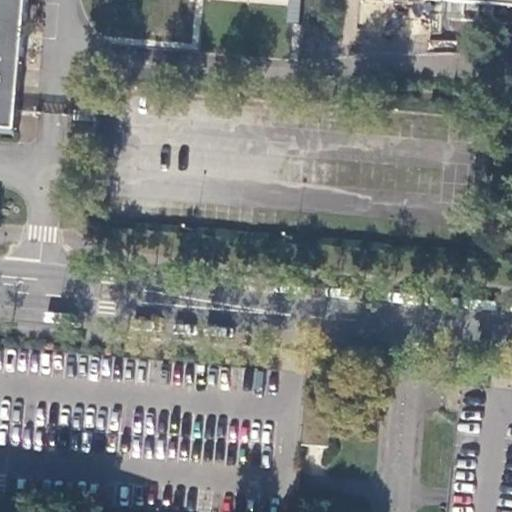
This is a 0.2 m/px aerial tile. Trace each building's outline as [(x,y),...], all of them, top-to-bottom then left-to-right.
[(0,0),(0,130),(13,131),(14,116),(33,117),(33,114),(33,110),(15,108),(23,0),(0,0)] [(511,0),(269,0),(270,2),(288,3),(303,4),(303,0),(438,0),(444,0),(450,1),(449,19),(479,22),(511,24),(511,0)] [(438,4),(387,0),(378,0),(376,31),(392,32),(392,27),(404,28),(404,33),(415,34),(416,21),(437,22),(438,4)] [(303,4),(288,3),(287,23),(302,24),(303,4)] [(511,24),(479,22),(478,35),(511,37),(511,24)] [(92,118),(92,115),(72,113),(72,117),(71,121),(92,122),(92,118)] [(0,346),(0,497),(164,511),(296,511),(299,483),(307,374),(290,372),(0,346)] [(448,511),(511,511),(511,384),(459,380),(449,497),(448,511)]
